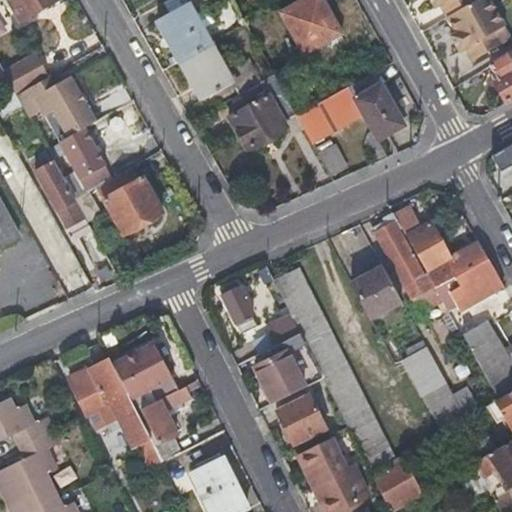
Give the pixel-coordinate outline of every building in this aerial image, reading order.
[(55,0),(0,0),(5,9),(9,5),(19,21),(55,0)] [(189,0),(167,0),(164,2),(169,10),(156,19),(179,61),(209,43),(187,1),(189,0)] [(340,34),(321,0),(303,0),(279,13),(302,55),(340,34)] [(439,4),(446,16),(473,0),(429,0),(434,7),(439,4)] [(473,0),(446,16),(454,32),(450,35),(459,50),(463,48),(470,60),(501,42),(494,31),(504,25),(489,0),(473,0)] [(231,84),(209,43),(179,61),(202,100),(231,84)] [(496,88),(506,102),(511,98),(511,50),(488,65),(501,85),(496,88)] [(3,73),(8,83),(15,95),(43,80),(30,57),(3,73)] [(0,81),(4,86),(8,83),(3,73),(0,67),(0,81)] [(281,121),(295,114),(273,74),(259,82),(268,95),(248,107),(244,102),(236,106),(239,111),(229,117),(247,151),(285,129),(281,121)] [(43,80),(15,95),(22,107),(33,100),(43,117),(53,111),(68,138),(85,129),(95,124),(69,76),(50,87),(46,78),(43,80)] [(354,97),(347,87),(296,115),(311,142),(361,115),(375,140),(412,121),(388,79),(354,97)] [(86,194),(88,193),(97,187),(111,179),(85,129),(68,138),(58,143),(86,194)] [(337,142),(319,150),(331,176),(349,167),(337,142)] [(511,144),(493,156),(501,171),(511,164),(511,144)] [(66,228),(84,217),(74,200),(53,162),(34,172),(66,228)] [(136,181),(129,169),(111,179),(97,187),(123,234),(160,213),(141,179),(136,181)] [(84,217),(87,223),(101,215),(88,193),(86,194),(74,200),(84,217)] [(0,247),(17,238),(0,207),(0,247)] [(488,259),(478,241),(450,258),(430,222),(408,236),(435,282),(438,287),(443,284),(456,277),(488,259)] [(409,288),(427,277),(396,223),(378,233),(409,288)] [(460,308),(503,284),(488,259),(456,277),(460,285),(451,290),(460,308)] [(404,302),(385,266),(354,283),(368,309),(373,319),(404,302)] [(301,269),(277,279),(295,315),(303,333),(313,353),(326,378),(350,425),(360,445),(371,468),(395,455),(301,269)] [(421,309),(443,297),(438,287),(435,282),(413,295),(421,309)] [(438,287),(443,297),(448,294),(443,284),(438,287)] [(243,333),(261,324),(242,286),(224,295),(243,333)] [(279,345),(303,333),(295,315),(271,327),(279,345)] [(500,396),(511,389),(511,362),(487,319),(463,332),(500,396)] [(279,345),(271,349),(277,362),(260,371),(276,402),(326,378),(313,353),(303,333),(279,345)] [(113,363),(137,411),(141,409),(178,391),(153,343),(113,363)] [(467,415),(455,393),(429,348),(406,361),(425,397),(428,396),(445,427),(453,422),(467,415)] [(113,363),(110,358),(70,377),(88,414),(111,403),(137,453),(142,450),(153,444),(137,411),(113,363)] [(192,398),(186,387),(178,391),(141,409),(158,443),(173,436),(176,435),(164,412),(192,398)] [(469,413),(478,408),(466,387),(455,393),(467,415),(469,413)] [(511,389),(500,396),(496,398),(511,425),(511,424),(511,389)] [(293,443),(323,428),(306,395),(276,409),(293,443)] [(79,511),(76,504),(65,508),(49,474),(59,469),(50,449),(62,442),(50,418),(37,423),(28,405),(18,409),(12,398),(0,404),(0,441),(14,436),(26,459),(0,471),(0,485),(12,511),(79,511)] [(472,421),(469,413),(467,415),(453,422),(456,429),(460,427),(460,428),(472,421)] [(435,432),(421,440),(429,452),(459,435),(456,429),(453,422),(445,427),(435,432)] [(161,460),(180,451),(173,436),(158,443),(154,445),(161,460)] [(349,470),(356,467),(340,436),(333,439),(349,470)] [(509,487),(511,485),(511,436),(487,451),(509,487)] [(329,498),(364,481),(356,467),(349,470),(333,439),(302,455),(318,486),(322,483),(329,498)] [(466,446),(473,459),(482,454),(475,441),(466,446)] [(150,465),(161,460),(154,445),(153,444),(142,450),(150,465)] [(244,511),(250,509),(224,457),(191,474),(209,511),(244,511)] [(405,461),(375,477),(391,510),(423,493),(405,461)] [(371,495),(364,481),(329,498),(336,511),(371,495)] [(488,487),(493,496),(503,491),(498,481),(488,487)] [(318,486),(325,500),(329,498),(322,483),(318,486)] [(329,498),(325,500),(331,511),(336,511),(329,498)]
